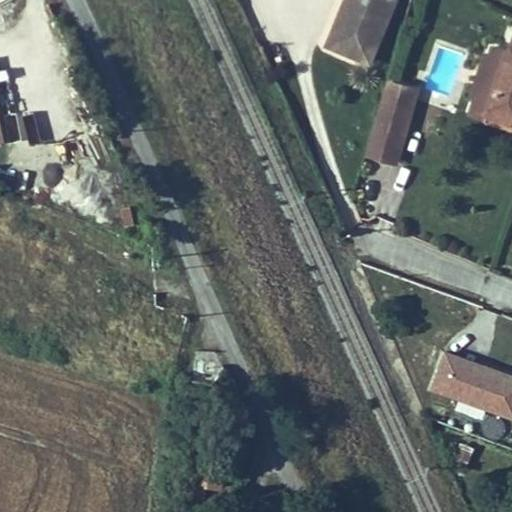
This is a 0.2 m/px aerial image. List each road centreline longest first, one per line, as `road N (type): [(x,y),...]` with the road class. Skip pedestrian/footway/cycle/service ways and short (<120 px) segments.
road 1 (residential): [(71,0),(217,286),(313,511)]
road 2 (residential): [(373,245),(511,295)]
